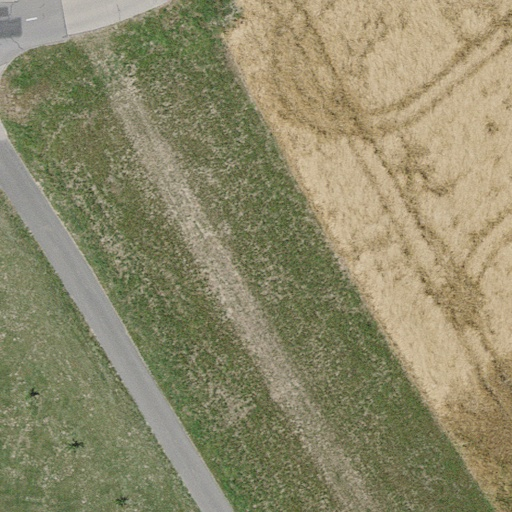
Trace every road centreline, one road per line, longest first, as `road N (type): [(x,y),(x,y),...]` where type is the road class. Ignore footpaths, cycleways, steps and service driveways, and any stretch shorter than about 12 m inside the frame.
road 1 (unclassified): [(217,511),(0,157)]
road 2 (residential): [(122,0),(0,41)]
